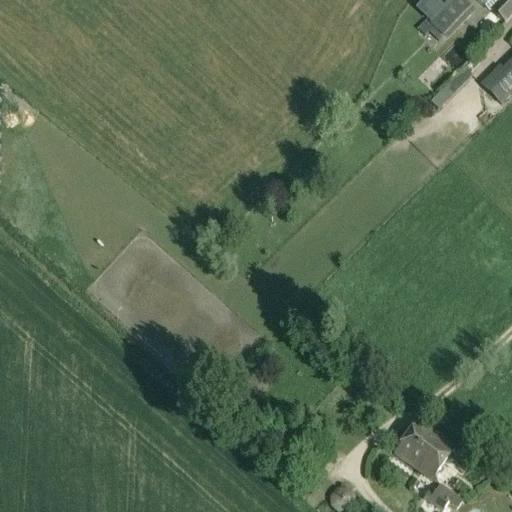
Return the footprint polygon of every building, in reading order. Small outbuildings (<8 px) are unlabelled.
[(473,13),(458,0),(450,0),(418,36),(424,40),(435,31),(444,41),(473,13)] [(511,0),(503,0),(492,13),(505,26),(511,18),(511,0)] [(504,109),(511,101),(511,59),(484,89),(504,109)] [(432,485),(456,451),(420,425),(396,458),(432,485)] [(337,511),(340,511),(352,498),(335,483),(322,499),(337,511)] [(434,497),(430,494),(424,503),(436,511),(445,511),(455,500),(441,489),(434,497)]
